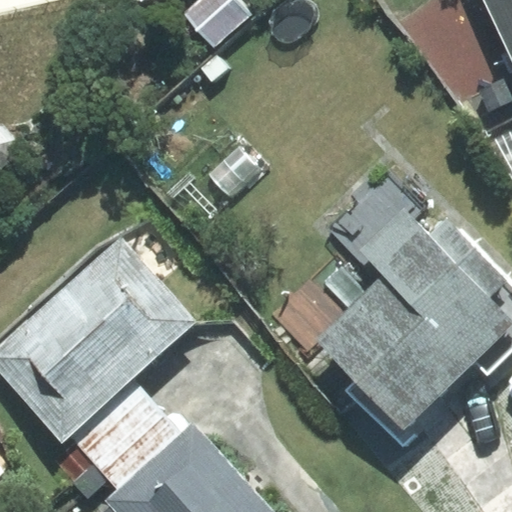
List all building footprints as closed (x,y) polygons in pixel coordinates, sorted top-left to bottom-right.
[(211,61),(252,24),(230,0),(208,0),(179,27),(211,61)] [(511,0),(484,0),(511,57),(511,0)] [(489,116),(511,106),(511,99),(504,82),(479,93),(489,116)] [(433,239),(407,212),(362,255),(385,279),(316,344),(404,436),(511,332),(511,324),(492,303),(510,286),(450,223),(433,239)] [(98,465),(160,410),(136,384),(200,326),(124,242),(0,352),(0,376),(65,448),(75,439),(98,465)] [(184,437),(160,410),(98,465),(123,492),(107,505),(113,511),(276,511),(197,424),(184,437)] [(77,485),(96,469),(77,447),(58,462),(77,485)]
